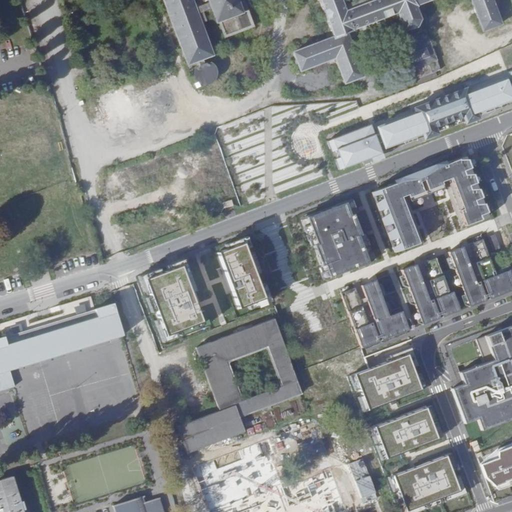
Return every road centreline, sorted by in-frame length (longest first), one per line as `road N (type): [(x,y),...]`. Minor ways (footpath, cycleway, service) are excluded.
road 1 (residential): [(119,268),(479,131)]
road 2 (unknown): [(119,268),(33,0)]
road 3 (residential): [(484,511),(428,349),(447,328),(511,306)]
road 4 (residential): [(188,511),(119,268)]
road 5 (residential): [(119,268),(0,304)]
